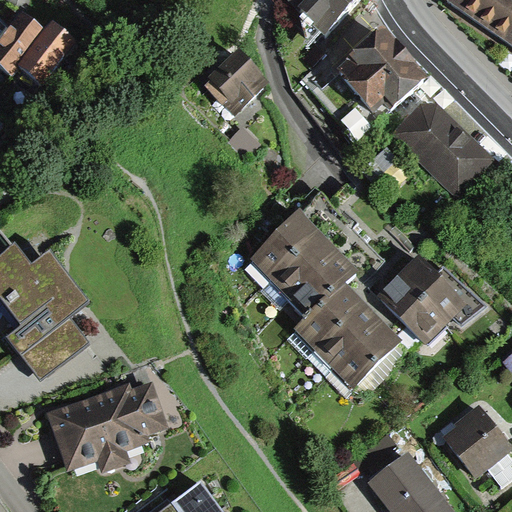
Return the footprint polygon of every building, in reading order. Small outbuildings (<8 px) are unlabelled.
[(296,0),(285,12),(320,44),(360,0),(296,0)] [(511,0),(451,0),(482,23),(511,44),(511,0)] [(21,71),(45,89),(79,42),(53,23),(46,32),(23,15),(0,45),(0,72),(13,82),(21,71)] [(390,114),(424,86),(382,37),(338,74),(372,114),(383,105),(390,114)] [(239,41),(208,75),(229,94),(222,101),(233,111),(268,72),(261,65),(263,63),(239,41)] [(458,190),(489,158),(432,102),(401,134),(458,190)] [(342,279),(351,269),(295,212),(244,262),(301,319),(342,279)] [(12,249),(0,258),(0,297),(23,328),(5,342),(40,387),(92,347),(71,320),(89,307),(50,257),(30,273),(12,249)] [(417,254),(373,299),(422,346),(465,301),(417,254)] [(289,331),(346,388),(399,336),(342,279),(301,319),(289,331)] [(132,388),(48,419),(69,475),(98,465),(103,477),(130,467),(126,455),(150,446),(148,440),(169,432),(152,386),(134,393),(132,388)] [(445,447),(473,480),(511,447),(483,414),(445,447)] [(493,472),(504,487),(511,481),(511,461),(510,459),(493,472)] [(447,511),(408,462),(374,488),(393,511),(447,511)] [(177,511),(221,511),(201,486),(174,508),(177,511)]
